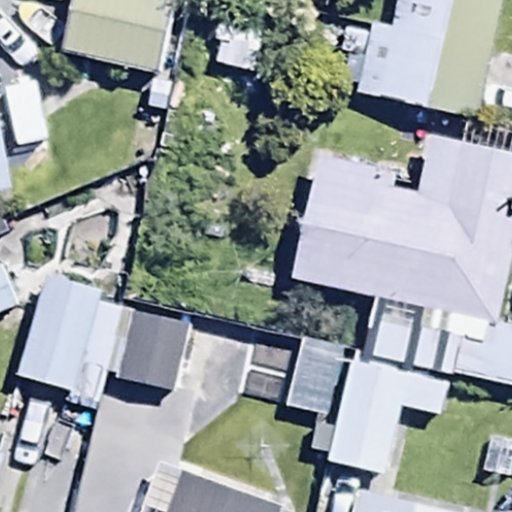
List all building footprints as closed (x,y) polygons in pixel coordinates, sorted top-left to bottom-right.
[(172,0),(49,0),(49,4),(65,7),(55,54),(156,77),(172,0)] [(477,126),(502,0),(391,0),(387,24),(370,21),(367,33),(340,28),(335,54),(342,55),(333,97),(477,126)] [(369,297),(358,357),(511,385),(511,324),(493,320),(511,218),(511,152),(424,137),(414,191),(390,187),(393,169),(312,154),(289,282),(369,297)] [(0,193),(8,192),(0,140),(0,193)] [(0,270),(0,319),(18,311),(0,270)] [(105,292),(41,275),(12,379),(65,394),(62,404),(91,412),(119,310),(101,305),(105,292)] [(196,325),(130,311),(116,380),(171,392),(173,379),(184,382),(196,325)] [(333,348),(296,340),(283,409),(319,416),(333,348)] [(445,380),(345,360),(332,428),(309,424),(304,452),(324,456),(322,464),(383,475),(394,413),(438,420),(445,380)] [(276,511),(278,508),(161,463),(142,511),(276,511)] [(469,511),(470,510),(353,486),(348,511),(469,511)]
